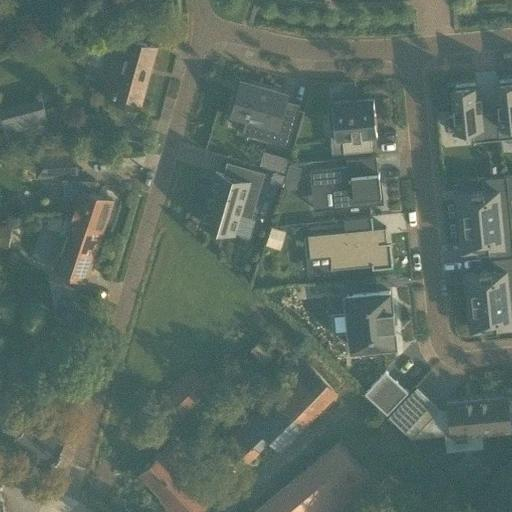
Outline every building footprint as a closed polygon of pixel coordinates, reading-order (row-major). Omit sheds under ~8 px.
[(55,0),(32,0),(39,13),(58,4),(55,0)] [(139,108),(156,46),(115,34),(109,55),(114,57),(102,98),(139,108)] [(500,111),(501,126),(511,124),(511,79),(500,81),(500,83),(497,83),(500,111)] [(287,94),(242,81),(238,94),(233,92),(227,113),(275,127),(272,141),(288,146),(299,107),(284,103),(287,94)] [(498,126),(501,126),(500,111),(481,113),(479,85),(475,86),(475,83),(456,85),(456,87),(453,88),(455,115),(448,115),(449,131),(472,129),(475,140),(499,138),(498,126)] [(0,126),(4,125),(8,142),(50,132),(41,96),(0,106),(0,108),(0,109),(0,126)] [(336,138),(342,138),(344,152),(372,149),(371,135),(377,134),(376,127),(377,127),(375,106),(374,106),(374,99),(351,102),(350,97),(332,99),(333,110),(335,132),(335,131),(336,138)] [(39,158),(69,156),(69,149),(38,151),(39,158)] [(282,171),(286,157),(262,150),(258,164),(282,171)] [(347,159),(349,159),(350,165),(310,169),(312,190),(313,190),(313,189),(332,187),(334,206),(333,206),(333,207),(383,202),(381,181),(379,181),(378,175),(379,175),(379,172),(378,172),(376,155),(347,158),(347,159)] [(39,158),(38,158),(38,175),(77,172),(76,156),(69,156),(39,158)] [(236,232),(241,214),(252,217),(265,172),(227,161),(223,174),(215,171),(201,222),(236,232)] [(289,163),(283,184),(295,188),(300,166),(289,163)] [(269,182),(281,186),(284,176),(272,172),(269,182)] [(455,220),(497,216),(495,188),(505,187),(503,175),(478,177),(479,188),(469,189),(469,191),(455,192),(456,199),(453,199),(455,220)] [(61,214),(102,228),(112,199),(90,191),(94,181),(95,181),(95,180),(63,178),(61,214)] [(102,228),(61,214),(72,218),(55,268),(85,279),(102,228)] [(391,249),(387,250),(385,226),(373,228),(372,216),(370,216),(371,228),(308,234),(310,256),(330,254),(331,268),(372,264),(372,268),(393,266),(391,249)] [(486,258),(511,255),(510,243),(500,244),(497,216),(455,220),(457,241),(460,241),(460,248),(474,246),(474,248),(485,247),(486,258)] [(0,244),(9,246),(12,227),(0,225),(0,244)] [(271,229),(265,247),(280,251),(285,233),(271,229)] [(463,301),(505,297),(503,269),(511,267),(511,261),(511,255),(486,258),(487,269),(477,270),(477,271),(463,273),(463,280),(460,280),(463,301)] [(389,290),(347,294),(352,348),(395,343),(393,325),(395,325),(393,308),(391,309),(389,290)] [(505,297),(463,301),(465,322),(468,322),(468,329),(482,327),(482,329),(494,327),(493,326),(508,325),(505,297)] [(220,444),(225,449),(218,455),(222,460),(229,453),(242,466),(270,438),(279,448),(336,392),(304,360),(258,406),(267,415),(261,422),(256,417),(254,419),(249,415),(220,444)] [(169,428),(210,389),(191,369),(150,408),(169,428)] [(386,370),(365,392),(387,413),(408,391),(386,370)] [(449,412),(432,414),(438,407),(415,385),(388,415),(411,436),(417,430),(451,427),(452,435),(511,429),(508,395),(448,401),(449,412)] [(55,453),(56,454),(65,443),(63,442),(67,436),(30,411),(28,413),(27,414),(23,411),(23,410),(22,409),(17,408),(17,406),(16,406),(16,407),(9,408),(9,407),(7,407),(8,409),(5,414),(3,414),(3,415),(4,415),(6,421),(5,422),(6,423),(7,423),(11,425),(10,427),(11,427),(12,426),(16,429),(15,430),(16,431),(14,433),(51,459),(55,453)] [(214,493),(218,489),(211,481),(204,488),(180,462),(186,455),(172,440),(139,472),(169,503),(164,507),(168,511),(200,511),(218,496),(214,493)] [(247,511),(246,510),(242,511),(326,511),(368,477),(371,481),(372,480),(338,440),(251,511),(247,511)] [(471,487),(487,470),(477,461),(473,465),(467,466),(462,461),(453,471),(471,487)]
